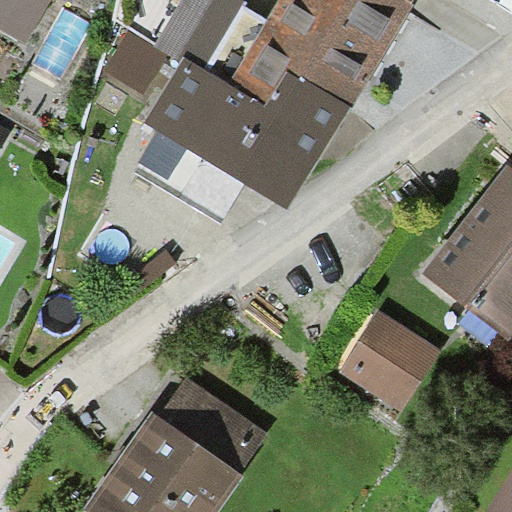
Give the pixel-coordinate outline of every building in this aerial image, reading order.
[(0,0),(0,35),(26,51),(56,0),(64,0),(67,2),(68,0),(0,0)] [(186,64),(145,129),(157,137),(135,174),(221,227),(238,195),(285,215),(412,13),(392,0),(282,0),(270,24),(233,0),(185,0),(159,45),(186,64)] [(0,156),(15,130),(0,121),(0,156)] [(474,213),(425,278),(511,343),(511,341),(511,174),(506,170),(474,213)] [(442,355),(379,314),(340,374),(403,415),(442,355)] [(118,464),(85,510),(87,511),(224,511),(247,480),(242,477),(269,439),(186,380),(156,423),(150,419),(118,464)] [(511,511),(511,478),(491,511),(511,511)]
